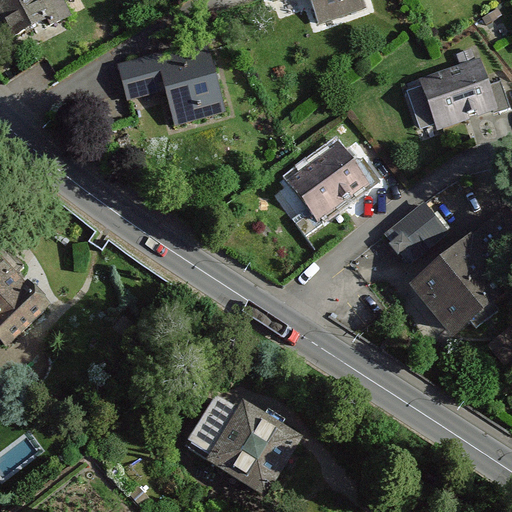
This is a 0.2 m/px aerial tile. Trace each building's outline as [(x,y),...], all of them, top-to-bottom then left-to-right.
[(69,16),(60,0),(0,0),(0,23),(11,45),(69,16)] [(362,0),(271,0),(274,6),(291,0),(308,0),(320,32),(368,14),(362,0)] [(175,132),(228,119),(209,46),(119,68),(129,108),(166,98),(175,132)] [(421,82),(438,135),(495,117),(478,64),(421,82)] [(341,146),(285,183),(315,229),(371,191),(341,146)] [(386,241),(418,280),(457,248),(425,209),(386,241)] [(408,289),(451,341),(511,289),(511,227),(499,213),(457,248),(418,280),(408,289)] [(0,342),(8,351),(53,307),(0,254),(0,342)] [(268,498),(305,438),(242,400),(227,424),(208,412),(186,448),(268,498)]
